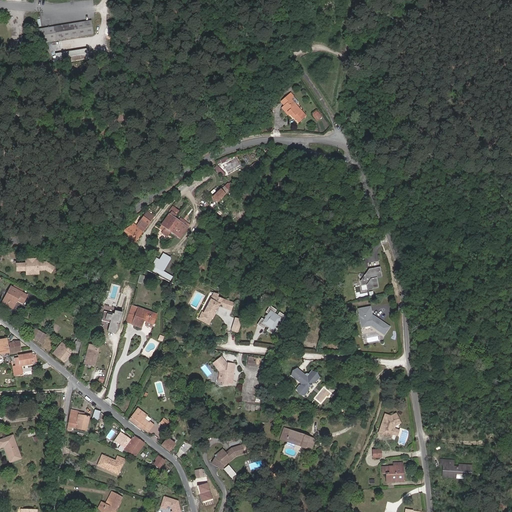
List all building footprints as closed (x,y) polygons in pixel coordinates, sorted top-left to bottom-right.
[(96,33),(93,20),(45,29),(38,30),(40,43),(96,33)] [(56,64),(87,59),(85,50),(55,54),(56,64)] [(298,108),(295,105),(290,100),(294,97),(291,94),(281,102),(285,106),(283,107),(290,114),(293,117),(295,120),(302,115),(298,112),(299,111),(297,108),(298,108)] [(290,100),(295,105),(299,102),(294,97),(290,100)] [(313,114),(318,120),(323,116),(318,110),(313,114)] [(216,198),(224,192),(222,188),(214,195),(216,198)] [(189,225),(181,219),(179,222),(173,218),(179,211),(173,207),(168,214),(169,215),(163,224),(161,226),(160,228),(164,231),(163,233),(168,236),(171,232),(172,231),(181,237),(189,225)] [(131,243),(139,231),(142,233),(154,217),(149,213),(145,216),(136,229),(132,226),(126,230),(122,236),(131,243)] [(134,245),(142,233),(139,231),(131,243),(134,245)] [(162,271),(170,258),(163,254),(160,260),(156,267),(154,266),(152,269),(170,279),(172,276),(162,271)] [(22,264),(22,271),(27,271),(28,271),(30,273),(35,273),(37,270),(38,270),(45,270),(51,273),(55,268),(46,263),(38,263),(38,261),(26,261),(26,264),(22,264)] [(382,277),(380,267),(369,270),(361,281),(360,281),(361,286),(366,285),(367,290),(378,288),(376,278),(382,277)] [(10,294),(19,299),(23,292),(13,287),(10,294)] [(23,292),(19,299),(25,302),(28,295),(23,292)] [(18,301),(19,299),(10,294),(6,301),(8,302),(7,304),(14,309),(18,301)] [(215,301),(211,299),(209,304),(209,305),(207,308),(206,308),(204,313),(202,312),(199,319),(209,324),(212,318),(213,318),(215,313),(216,314),(218,309),(218,308),(220,304),(223,305),(224,308),(232,310),(234,302),(218,298),(217,298),(215,301)] [(153,324),(157,315),(132,306),(126,322),(141,327),(144,320),(153,324)] [(282,323),(286,317),(279,312),(278,315),(275,313),(276,310),(270,306),(266,312),(268,314),(264,320),(261,318),(257,325),(264,329),(266,326),(269,328),(267,331),(273,335),(277,329),(275,327),(279,321),(282,323)] [(115,313),(104,311),(102,320),(110,322),(108,331),(117,333),(122,311),(115,310),(115,313)] [(375,319),(373,317),(372,316),(371,316),(371,311),(359,313),(360,322),(362,322),(363,327),(364,327),(370,326),(383,336),(389,328),(375,318),(375,319)] [(238,333),(243,319),(235,317),(231,330),(238,333)] [(38,342),(43,333),(34,329),(30,337),(38,342)] [(46,335),(43,333),(38,342),(42,343),(46,335)] [(0,354),(9,352),(7,344),(7,339),(0,340),(0,354)] [(21,350),(19,341),(14,342),(14,343),(7,344),(9,352),(21,350)] [(72,351),(62,342),(53,352),(63,361),(72,351)] [(89,345),(84,363),(94,366),(99,347),(89,345)] [(176,355),(179,349),(173,346),(170,351),(176,355)] [(33,362),(32,357),(32,353),(19,356),(19,358),(16,359),(17,367),(13,368),(14,375),(22,374),(20,366),(33,364),(33,362)] [(257,364),(261,364),(261,357),(249,356),(248,365),(256,365),(257,364)] [(232,383),(234,365),(226,364),(221,358),(214,364),(220,372),(219,381),(223,382),(223,384),(227,384),(227,382),(232,383)] [(317,382),(320,377),(312,370),(308,375),(309,376),(307,377),(306,376),(306,375),(297,368),(291,376),(300,383),(301,382),(304,384),(302,387),(300,385),(296,390),(305,397),(308,392),(307,391),(310,387),(311,388),(313,385),(312,384),(315,380),(317,382)] [(147,415),(138,409),(135,413),(144,419),(147,415)] [(72,410),(68,430),(72,431),(73,428),(87,431),(90,416),(84,415),(79,414),(79,412),(72,410)] [(92,420),(97,422),(101,412),(95,410),(92,420)] [(135,413),(129,420),(142,430),(143,429),(148,432),(153,425),(149,422),(148,423),(144,419),(135,413)] [(386,436),(386,437),(391,438),(393,434),(394,434),(395,429),(394,429),(395,425),(401,422),(396,413),(391,416),(385,415),(379,434),(385,435),(385,434),(387,434),(386,436)] [(284,422),(281,417),(271,423),(275,430),(280,427),(279,425),(284,422)] [(281,439),(288,442),(295,444),(306,448),(306,446),(312,448),(315,439),(285,429),(281,439)] [(403,429),(399,442),(405,444),(409,431),(403,429)] [(134,455),(143,442),(135,435),(131,441),(124,436),(123,438),(119,435),(115,440),(119,443),(126,447),(125,449),(134,455)] [(21,458),(12,436),(0,440),(0,448),(4,446),(10,462),(21,458)] [(167,438),(162,445),(169,451),(174,444),(167,438)] [(187,451),(191,445),(184,441),(181,447),(187,451)] [(236,455),(246,452),(243,445),(232,448),(226,453),(223,449),(217,454),(218,455),(216,457),(215,457),(212,463),(219,467),(221,462),(223,461),(227,462),(236,455)] [(103,461),(100,467),(118,474),(124,460),(118,457),(116,462),(103,456),(101,460),(103,461)] [(165,462),(158,456),(156,460),(157,461),(154,464),(160,468),(161,468),(164,464),(165,462)] [(466,473),(466,478),(470,478),(471,466),(460,465),(460,467),(453,466),(453,461),(441,460),(441,464),(444,464),(443,476),(455,477),(456,473),(466,473)] [(224,465),(227,462),(223,461),(221,462),(219,467),(222,469),(224,465)] [(195,469),(197,478),(208,476),(206,467),(195,469)] [(403,481),(402,467),(383,468),(383,473),(387,473),(387,482),(403,481)] [(210,484),(207,476),(198,478),(200,488),(211,487),(211,484),(210,484)] [(115,498),(116,495),(112,493),(106,504),(102,503),(99,508),(102,511),(112,511),(114,508),(116,509),(120,500),(115,498)] [(165,496),(160,508),(166,510),(167,506),(171,508),(172,511),(181,511),(179,501),(165,496)]
